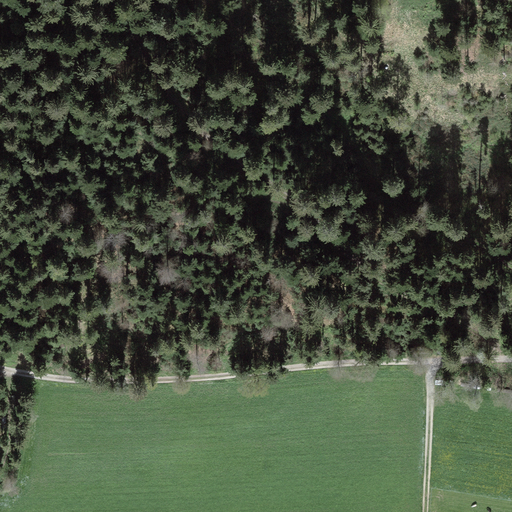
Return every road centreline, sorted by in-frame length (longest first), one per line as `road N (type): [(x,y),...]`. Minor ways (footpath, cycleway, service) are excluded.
road 1 (track): [(511,356),(364,274),(232,155),(152,66),(123,0)]
road 2 (track): [(20,372),(131,382),(309,363),(511,358)]
road 3 (track): [(423,511),(430,357)]
